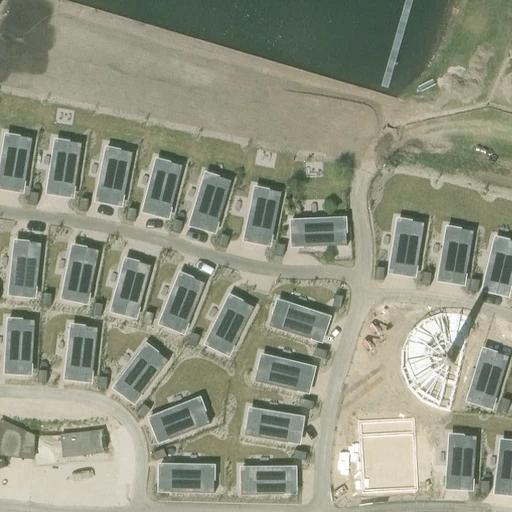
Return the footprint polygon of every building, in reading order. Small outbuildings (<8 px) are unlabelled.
[(0,32),(0,71),(18,41),(1,31),(0,32)] [(446,78),(465,79),(465,57),(447,56),(446,78)] [(0,122),(12,127),(23,95),(7,89),(0,108),(0,122)] [(418,123),(438,115),(431,94),(410,101),(418,123)] [(55,136),(64,100),(45,96),(37,132),(55,136)] [(82,138),(98,139),(101,103),(85,101),(82,138)] [(125,105),(123,148),(139,149),(141,106),(125,105)] [(162,107),(160,152),(178,153),(179,108),(162,107)] [(201,148),(220,148),(221,112),(202,111),(201,148)] [(260,152),(258,114),(239,115),(241,153),(260,152)] [(270,151),(292,154),(298,121),(276,117),(270,151)] [(319,158),(337,160),(342,124),(324,121),(319,158)] [(472,128),(470,149),(491,152),(494,131),(472,128)] [(4,147),(0,170),(0,189),(11,192),(13,180),(26,182),(33,139),(21,137),(19,150),(4,147)] [(53,153),(47,195),(61,197),(63,186),(76,188),(82,145),(70,143),(68,155),(53,153)] [(104,160),(96,202),(110,205),(112,194),(125,196),(133,154),(121,151),(119,163),(104,160)] [(329,174),(332,163),(318,158),(314,169),(329,174)] [(153,172),(143,213),(157,217),(160,206),(172,209),(183,167),(171,164),(168,176),(153,172)] [(202,185),(190,226),(203,230),(207,219),(219,223),(232,181),(220,178),(217,190),(202,185)] [(427,180),(419,192),(453,212),(460,200),(427,180)] [(393,201),(395,184),(355,181),(354,198),(393,201)] [(470,195),(484,223),(498,216),(485,188),(470,195)] [(252,200),(244,242),(258,245),(260,233),(273,236),(282,193),(270,191),(267,203),(252,200)] [(30,193),(28,205),(36,206),(38,194),(30,193)] [(79,211),(87,212),(88,200),(81,199),(79,211)] [(137,210),(129,209),(126,221),(134,222),(137,210)] [(333,219),(290,221),(290,235),(302,235),(303,248),(346,246),(346,234),(333,234),(333,219)] [(172,232),(180,234),(183,222),(175,220),(172,232)] [(396,232),(389,274),(403,277),(405,265),(418,267),(425,224),(413,222),(411,235),(396,232)] [(445,240),(438,282),(452,284),(454,273),(467,275),(474,232),(462,230),(460,242),(445,240)] [(492,250),(482,292),(496,295),(499,284),(511,286),(511,285),(511,241),(510,241),(507,253),(492,250)] [(13,254),(9,296),(23,298),(24,286),(37,288),(42,244),(30,243),(28,255),(13,254)] [(277,245),(274,257),(282,258),(284,246),(277,245)] [(70,258),(62,300),(76,303),(78,292),(91,294),(99,251),(87,249),(85,261),(70,258)] [(122,271),(111,312),(125,316),(128,305),(140,309),(152,267),(140,263),(137,275),(122,271)] [(384,268),(376,268),(375,280),(383,280),(384,268)] [(429,286),(431,274),(423,273),(421,285),(429,286)] [(175,285),(159,325),(173,330),(177,319),(189,324),(206,284),(194,279),(189,291),(175,285)] [(469,292),(477,293),(479,281),(471,280),(469,292)] [(51,295),(43,294),(42,306),(50,307),(51,295)] [(342,297),(334,295),(332,307),(340,309),(342,297)] [(224,307),(205,345),(218,351),(223,341),(235,347),(255,308),(243,302),(238,314),(224,307)] [(103,305),(95,304),(93,316),(100,317),(103,305)] [(273,316),(269,327),(311,341),(315,328),(326,332),(330,318),(290,305),(285,319),(273,316)] [(153,315),(146,313),(143,324),(150,326),(153,315)] [(414,341),(407,357),(412,374),(418,388),(430,397),(440,397),(456,317),(445,317),(437,320),(420,328),(414,341)] [(7,332),(5,375),(19,376),(20,364),(33,365),(35,321),(23,320),(22,333),(7,332)] [(70,338),(65,380),(79,382),(80,371),(93,372),(98,329),(86,327),(85,340),(70,338)] [(188,345),(196,348),(200,337),(192,334),(188,345)] [(312,356),(324,359),(326,352),(315,348),(312,356)] [(243,387),(241,351),(219,352),(221,388),(243,387)] [(139,355),(113,389),(125,398),(132,389),(142,396),(168,362),(159,354),(151,364),(139,355)] [(479,361),(467,402),(480,407),(484,395),(496,399),(509,358),(497,354),(494,366),(479,361)] [(188,389),(204,389),(203,355),(187,355),(188,389)] [(258,371),(256,383),(298,393),(301,380),(312,383),(315,369),(274,359),(270,374),(258,371)] [(47,372),(39,372),(38,384),(46,384),(47,372)] [(107,379),(99,378),(98,390),(106,390),(107,379)] [(299,407),(311,410),(313,402),(301,400),(299,407)] [(502,400),(499,411),(506,413),(510,402),(502,400)] [(188,404),(149,419),(154,433),(165,429),(169,441),(210,425),(206,413),(194,418),(188,404)] [(136,415),(143,420),(150,410),(144,405),(136,415)] [(247,425),(245,437),(289,444),(291,431),(302,433),(304,419),(262,412),(260,427),(247,425)] [(0,422),(0,458),(34,461),(35,437),(0,422)] [(101,433),(61,438),(63,457),(103,453),(101,433)] [(418,436),(360,437),(360,484),(418,484),(418,436)] [(449,448),(446,490),(461,491),(461,480),(474,481),(477,437),(465,436),(464,449),(449,448)] [(163,450),(152,454),(155,462),(166,457),(163,450)] [(306,453),(294,451),(292,459),(304,461),(306,453)] [(511,454),(499,453),(494,496),(508,497),(510,486),(511,485),(511,454)] [(159,466),(159,480),(171,480),(171,493),(214,494),(214,482),(202,481),(202,466),(159,466)] [(254,484),(242,484),(242,496),(286,496),(285,483),(297,483),(297,468),(254,469),(254,484)] [(489,483),(481,482),(480,494),(488,495),(489,483)]
